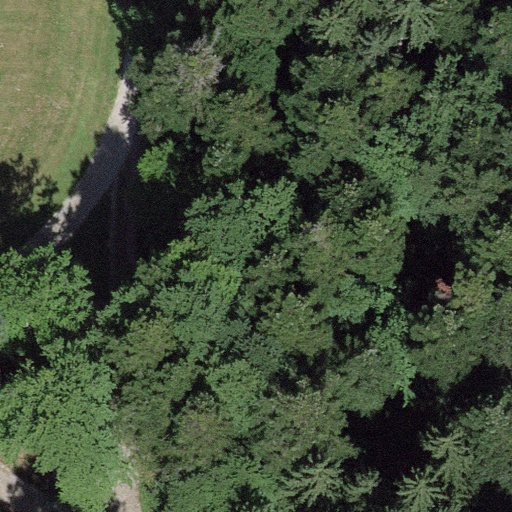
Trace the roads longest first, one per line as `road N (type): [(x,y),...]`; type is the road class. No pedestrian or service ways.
road 1 (track): [(0,304),(52,260),(101,192),(110,0)]
road 2 (track): [(101,192),(121,511)]
